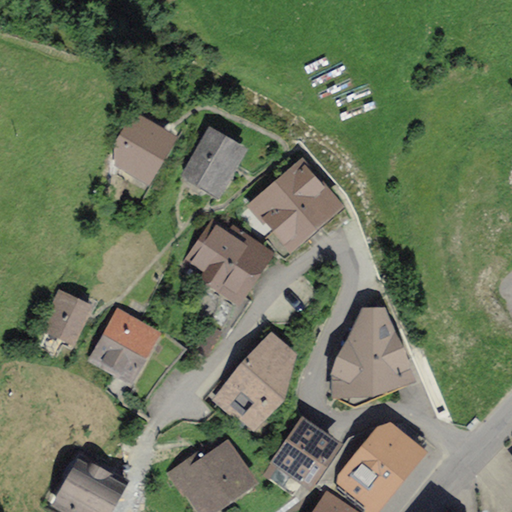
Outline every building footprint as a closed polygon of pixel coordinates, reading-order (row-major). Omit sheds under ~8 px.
[(126,119),(102,163),(144,187),(168,142),(126,119)] [(203,203),(235,154),(208,137),(175,185),(203,203)] [(297,168),(249,213),(286,251),(333,206),(297,168)] [(265,262),(212,225),(170,286),(223,322),(265,262)] [(84,307),(47,295),(30,347),(67,360),(84,307)] [(155,343),(111,312),(75,361),(119,393),(155,343)] [(377,315),(352,313),(326,369),(329,410),(403,389),(377,315)] [(218,331),(205,324),(193,347),(206,354),(218,331)] [(291,373),(267,350),(212,407),(236,430),(291,373)] [(356,511),(365,511),(429,441),(401,416),(348,429),(313,479),(324,493),(356,511)] [(299,418),(273,453),(303,475),(329,440),(299,418)] [(224,511),(249,491),(214,452),(171,489),(191,511),(224,511)] [(100,511),(118,487),(75,457),(41,506),(48,511),(100,511)] [(356,511),(324,493),(309,511),(356,511)]
